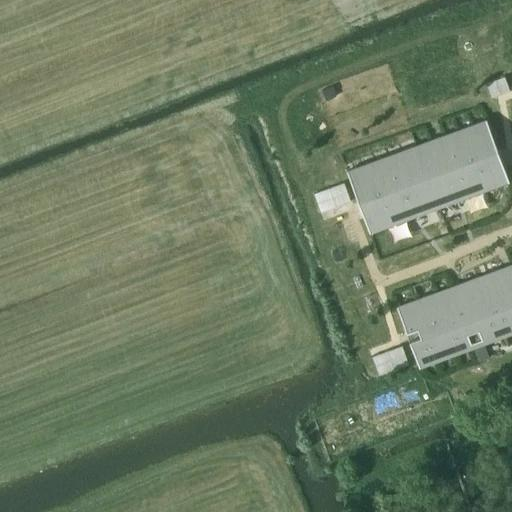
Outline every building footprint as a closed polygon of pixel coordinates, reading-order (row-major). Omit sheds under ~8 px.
[(504,77),(485,83),(490,99),(509,92),(504,77)] [(347,171),(346,172),(358,203),(363,219),(369,233),(370,233),(386,225),(421,214),(438,206),(456,201),(489,187),(507,182),(507,183),(508,182),(503,167),(497,152),(486,120),(484,121),(347,171)] [(343,183),(328,189),(334,207),(349,202),(343,183)] [(397,307),(396,307),(418,368),(420,368),(419,367),(511,332),(511,266),(511,267),(511,269),(511,270),(505,274),(504,270),(482,276),(460,286),(462,290),(454,292),(453,288),(437,293),(397,307)] [(401,347),(371,357),(378,376),(408,365),(401,347)]
